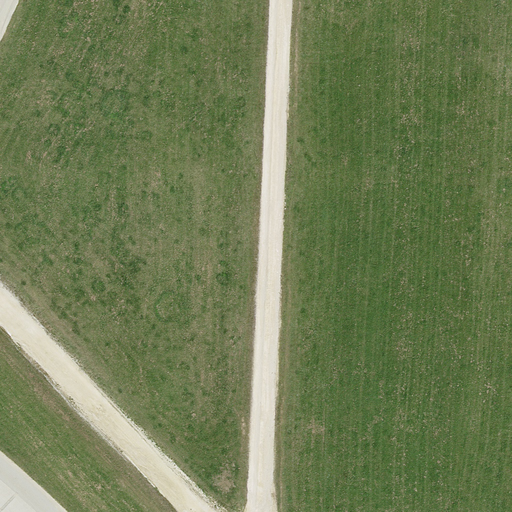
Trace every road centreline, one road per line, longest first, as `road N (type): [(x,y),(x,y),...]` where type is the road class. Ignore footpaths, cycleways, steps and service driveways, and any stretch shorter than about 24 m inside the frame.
road 1 (track): [(280,0),(259,511)]
road 2 (track): [(0,306),(197,511)]
